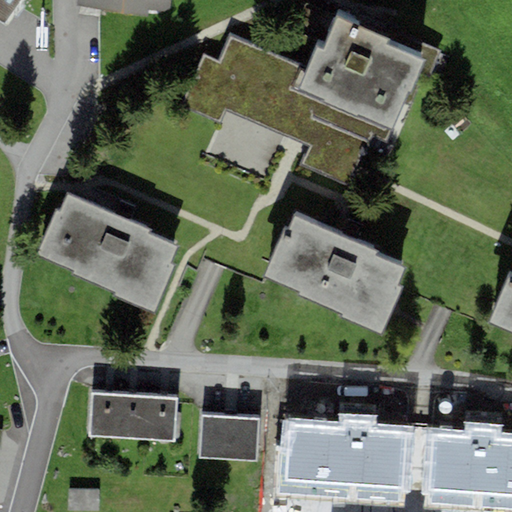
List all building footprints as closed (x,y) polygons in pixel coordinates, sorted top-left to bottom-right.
[(0,0),(0,20),(5,25),(23,0),(0,0)] [(75,0),(74,6),(167,19),(169,0),(75,0)] [(304,165),(366,191),(418,72),(428,77),(439,51),(423,44),(417,58),(386,44),(388,38),(357,25),(359,20),(339,12),(322,49),(317,46),(305,73),(229,40),(219,63),(204,57),(182,107),(220,124),(226,111),(311,149),(304,165)] [(150,231),(67,195),(59,213),(55,211),(36,253),(74,269),(72,272),(117,292),(115,295),(154,311),(173,266),(168,264),(175,248),(147,236),(150,231)] [(377,252),(294,216),(286,235),(282,233),(264,275),(301,291),(300,294),(344,313),(343,317),(381,333),(401,288),(395,286),(403,269),(375,258),(377,252)] [(511,278),(511,281),(507,279),(489,321),(511,330),(511,278)] [(90,439),(119,440),(121,395),(92,394),(90,439)] [(149,396),(121,395),(119,440),(147,441),(149,396)] [(177,398),(149,396),(147,441),(175,442),(177,398)] [(282,419),(277,494),(401,504),(403,489),(409,489),(415,428),(376,426),(377,416),(338,413),(339,424),(282,419)] [(228,461),(230,416),(201,414),(199,459),(228,461)] [(259,417),(230,416),(228,461),(256,462),(259,417)] [(464,433),(426,430),(421,495),(429,496),(428,505),(511,511),(511,436),(501,436),(502,424),(465,422),(464,433)] [(97,491),(69,491),(69,508),(97,508),(97,491)]
